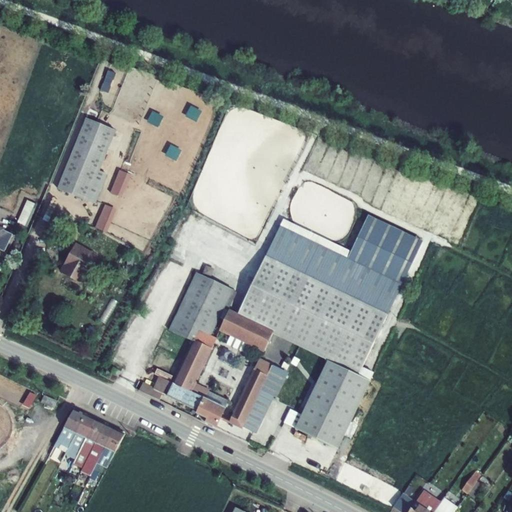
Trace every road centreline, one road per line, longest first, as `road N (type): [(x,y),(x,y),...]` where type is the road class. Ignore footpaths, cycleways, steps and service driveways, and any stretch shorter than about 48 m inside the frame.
road 1 (secondary): [(0,344),(348,511)]
road 2 (track): [(0,316),(100,74)]
road 3 (track): [(81,379),(4,511)]
